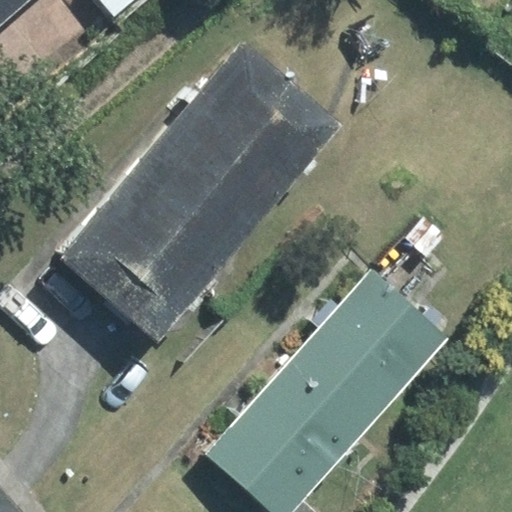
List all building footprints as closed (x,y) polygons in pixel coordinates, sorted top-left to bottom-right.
[(0,0),(0,23),(25,0),(0,0)] [(103,0),(115,13),(130,0),(103,0)] [(338,125),(242,44),(155,147),(251,228),(338,125)] [(251,228),(155,147),(62,257),(158,338),(251,228)] [(447,338),(371,270),(293,357),(369,425),(447,338)] [(369,425),(293,357),(207,454),(272,511),(291,511),(302,500),(369,425)] [(314,511),(302,500),(291,511),(314,511)]
